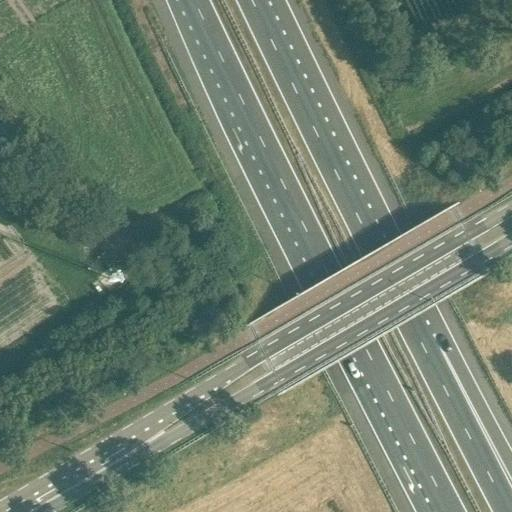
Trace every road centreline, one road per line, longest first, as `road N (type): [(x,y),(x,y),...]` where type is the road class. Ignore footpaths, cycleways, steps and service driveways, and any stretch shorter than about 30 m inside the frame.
road 1 (tertiary): [(14,511),(511,220)]
road 2 (motorway): [(196,0),(451,511)]
road 3 (motorway): [(410,327),(251,0)]
road 4 (motorway): [(508,511),(410,327)]
road 5 (motorway): [(511,468),(410,327)]
road 6 (unclassified): [(91,249),(0,131)]
